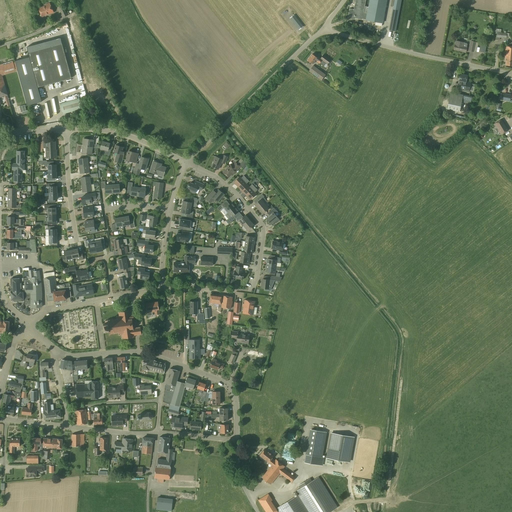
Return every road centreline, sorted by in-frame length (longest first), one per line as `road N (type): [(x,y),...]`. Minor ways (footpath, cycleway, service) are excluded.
road 1 (unclassified): [(511,73),(321,30)]
road 2 (unclassified): [(186,163),(321,30)]
road 3 (residential): [(250,290),(262,225),(216,176),(186,163)]
road 4 (residential): [(66,130),(127,135),(186,163)]
road 5 (track): [(401,379),(387,501)]
road 6 (unclassified): [(237,441),(228,386),(169,361)]
